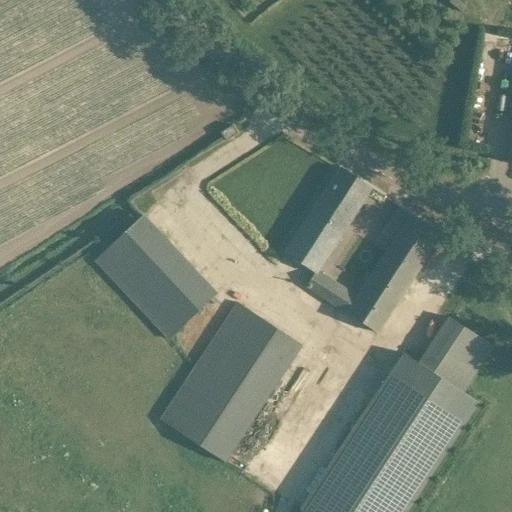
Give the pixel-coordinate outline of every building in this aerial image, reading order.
[(221,132),(226,140),(226,141),(238,133),(233,125),(221,132)] [(342,168),(341,168),(331,184),(286,252),(315,272),(307,284),(378,331),(432,250),(442,233),(412,214),(357,297),(317,271),(372,187),(342,168)] [(145,214),(96,260),(168,339),(218,293),(145,214)] [(302,346),(236,302),(159,420),(226,463),(302,346)] [(300,509),(304,511),(406,511),(479,402),(464,392),(494,346),(449,317),(419,362),(404,352),(300,509)]
